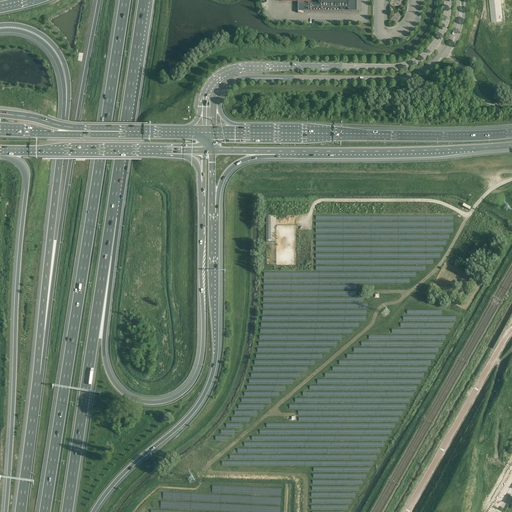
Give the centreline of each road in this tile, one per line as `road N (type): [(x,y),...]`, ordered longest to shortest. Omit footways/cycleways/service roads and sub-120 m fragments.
road 1 (motorway): [(124,0),(44,511)]
road 2 (track): [(474,206),(447,255),(379,306),(371,322),(206,464),(303,475),(305,511)]
road 3 (motorway): [(199,190),(202,350),(192,381),(166,401),(127,396),(106,367),(111,216)]
road 4 (motorway): [(99,0),(38,373)]
road 5 (motorway): [(6,149),(23,166),(25,190),(5,511)]
road 6 (motorway): [(93,511),(206,390),(215,352),(213,212)]
road 7 (motorway): [(66,511),(111,216)]
road 8 (trunk): [(511,131),(246,132)]
road 9 (motorway): [(65,116),(38,373)]
road 10 (tertiary): [(434,47),(410,65),(388,68),(237,68),(214,80),(203,106)]
road 11 (tertiary): [(217,99),(244,78),(407,78),(443,53)]
road 12 (trunk): [(275,151),(511,145)]
road 13 (motorway): [(111,216),(144,0)]
road 14 (track): [(470,213),(443,199),(320,200),(306,221),(274,221)]
road 15 (unclassified): [(407,511),(511,329)]
road 16 (trunk): [(6,149),(174,150)]
road 17 (motorway): [(38,373),(20,511)]
road 18 (motorway): [(0,25),(32,29),(55,47),(66,69),(65,116)]
road 19 (motorway): [(0,31),(38,39),(54,56),(65,116)]
